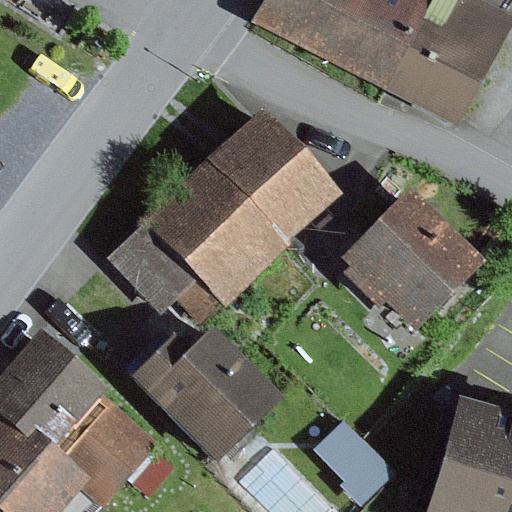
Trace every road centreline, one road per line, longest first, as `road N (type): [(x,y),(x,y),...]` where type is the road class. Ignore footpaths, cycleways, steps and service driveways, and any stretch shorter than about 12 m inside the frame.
road 1 (residential): [(511,192),(189,22)]
road 2 (residential): [(189,22),(0,265)]
